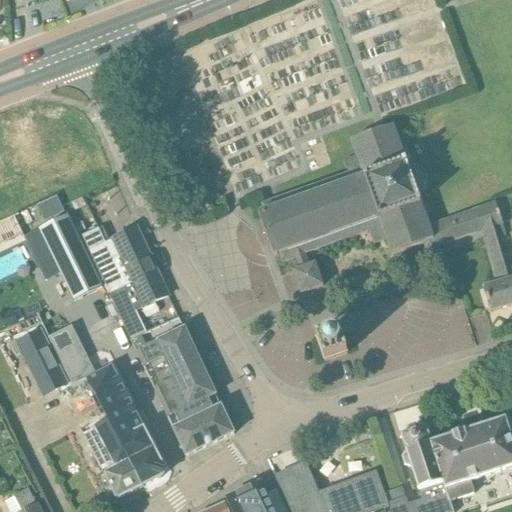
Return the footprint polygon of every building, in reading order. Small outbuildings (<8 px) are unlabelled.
[(434,0),(341,0),(371,94),(405,83),(456,67),(434,0)] [(481,231),(493,227),(502,224),(495,204),(429,227),(425,218),(426,217),(428,216),(429,214),(430,212),(430,210),(430,208),(428,206),(427,205),(425,204),(423,204),(420,204),(418,198),(420,197),(423,195),(425,192),(427,188),(428,185),(428,181),(427,178),(425,175),(423,172),(420,170),(418,169),(415,169),(412,169),(408,169),(406,163),(407,162),(408,161),(409,160),(410,158),(410,156),(410,154),(409,152),(408,150),(406,149),(403,148),(401,149),(393,126),(350,142),(355,157),(344,162),(349,174),(262,205),(264,213),(258,215),(273,257),(280,255),(282,263),(294,258),(298,269),(292,271),(300,294),(323,286),(315,263),(308,266),(304,255),(368,232),(373,244),(385,240),(391,255),(424,243),(426,250),(481,231)] [(45,222),(65,213),(58,197),(37,207),(45,222)] [(67,217),(39,231),(74,303),(103,289),(67,217)] [(131,341),(146,333),(136,311),(168,296),(136,227),(111,239),(112,240),(105,244),(98,229),(81,237),(108,295),(109,294),(131,341)] [(511,279),(496,284),(482,288),(490,312),(511,305),(511,279)] [(5,327),(16,323),(12,312),(0,316),(5,327)] [(146,333),(131,341),(143,369),(154,389),(168,418),(172,429),(185,457),(233,434),(220,406),(215,397),(184,329),(183,329),(178,319),(146,333)] [(50,338),(48,339),(71,384),(73,388),(73,389),(87,382),(97,377),(96,376),(71,327),(50,338)] [(67,386),(39,330),(16,342),(44,398),(60,390),(62,393),(73,388),(71,384),(67,386)] [(339,332),(317,340),(325,362),(347,354),(339,332)] [(138,413),(135,414),(112,369),(97,377),(87,382),(110,424),(112,428),(119,441),(121,439),(144,487),(161,478),(164,470),(143,430),(146,429),(147,425),(141,414),(138,413)] [(400,490),(383,495),(388,507),(384,509),(385,511),(453,511),(451,502),(475,494),(470,482),(511,467),(511,444),(504,421),(430,445),(425,429),(420,431),(415,428),(408,430),(406,435),(400,437),(405,453),(421,501),(417,502),(405,506),(400,490)] [(110,424),(84,437),(116,498),(115,498),(116,501),(134,492),(144,487),(121,439),(119,441),(112,428),(110,424)] [(304,463),(274,477),(290,511),(375,511),(381,510),(384,509),(388,507),(383,495),(375,473),(318,494),(304,463)] [(272,511),(260,485),(227,500),(232,511),(272,511)] [(39,511),(37,507),(29,490),(5,503),(9,511),(39,511)]
